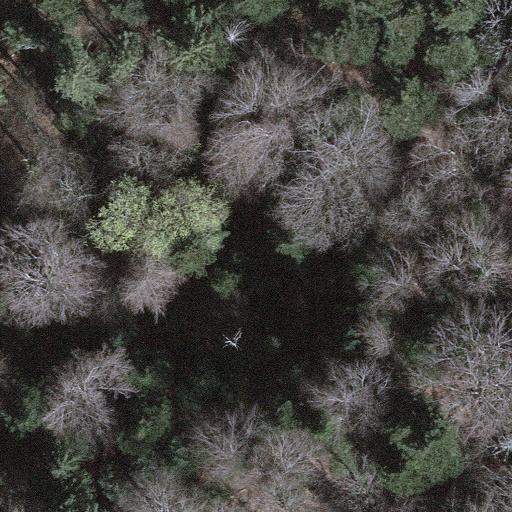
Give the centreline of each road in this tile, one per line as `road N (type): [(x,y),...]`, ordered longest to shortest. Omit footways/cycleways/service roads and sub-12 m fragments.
road 1 (track): [(264,0),(511,225)]
road 2 (track): [(511,382),(461,452),(366,511)]
